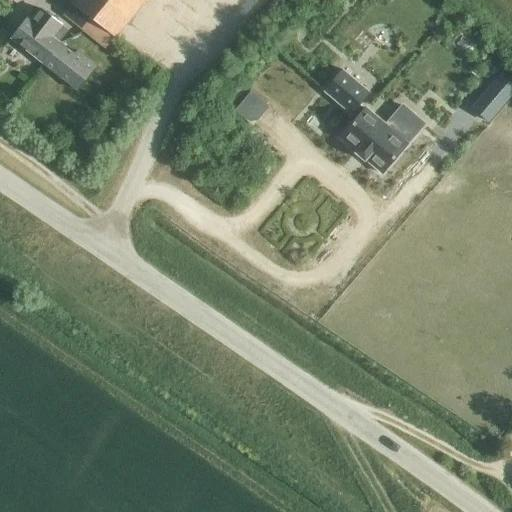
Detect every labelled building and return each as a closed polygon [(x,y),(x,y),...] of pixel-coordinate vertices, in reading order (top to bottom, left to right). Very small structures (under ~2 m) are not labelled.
[(74,0),(73,2),(118,37),(146,0),(74,0)] [(73,2),(64,13),(108,49),(118,37),(73,2)] [(0,23),(4,18),(8,11),(2,6),(0,8),(0,23)] [(46,63),(62,42),(60,41),(68,30),(63,26),(63,25),(41,7),(32,18),(27,13),(10,35),(46,63)] [(79,88),(97,64),(77,49),(75,52),(62,42),(46,63),(79,88)] [(351,112),(357,118),(340,138),(356,152),(355,152),(365,161),(366,160),(382,173),(424,123),(403,106),(386,125),(366,108),(365,108),(359,103),(368,92),(343,70),(325,91),(350,113),(351,112)] [(381,71),(370,83),(384,97),(396,85),(381,71)]
